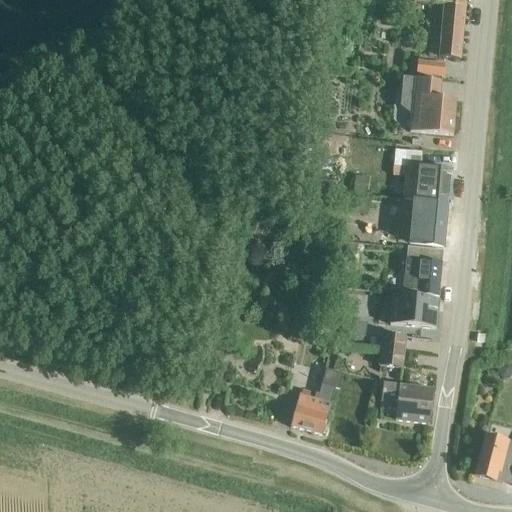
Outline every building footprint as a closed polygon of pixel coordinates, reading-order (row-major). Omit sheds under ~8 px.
[(414,0),(414,7),(444,9),(446,9),(466,11),(466,0),(428,0),(428,1),(419,0),(414,0)] [(444,9),(439,60),(461,62),(466,11),(446,9),(444,9)] [(419,65),(418,78),(443,81),(445,68),(419,65)] [(409,134),(453,138),(453,134),(456,129),(454,123),(457,103),(437,102),(439,85),(401,81),(400,109),(410,116),(409,134)] [(416,203),(426,203),(446,205),(449,171),(420,168),(421,154),(396,152),(394,168),(419,170),(416,203)] [(446,205),(426,203),(422,245),(442,247),(446,205)] [(406,248),(402,293),(416,295),(436,297),(437,297),(442,252),(440,251),(406,248)] [(282,298),(288,283),(271,276),(265,291),(282,298)] [(434,330),(437,301),(391,296),(389,325),(434,330)] [(291,341),(309,346),(317,316),(299,311),(291,341)] [(341,324),(340,338),(363,340),(365,326),(341,324)] [(383,337),(379,369),(401,371),(405,340),(383,337)] [(299,398),(291,429),(321,438),(333,398),(334,393),(335,390),(321,387),(318,396),(315,395),(314,402),(299,398)] [(381,404),(397,406),(395,423),(429,427),(433,392),(383,387),(381,404)] [(503,482),(511,484),(511,447),(511,448),(511,447),(511,446),(484,440),(474,478),(496,484),(502,485),(503,482)]
